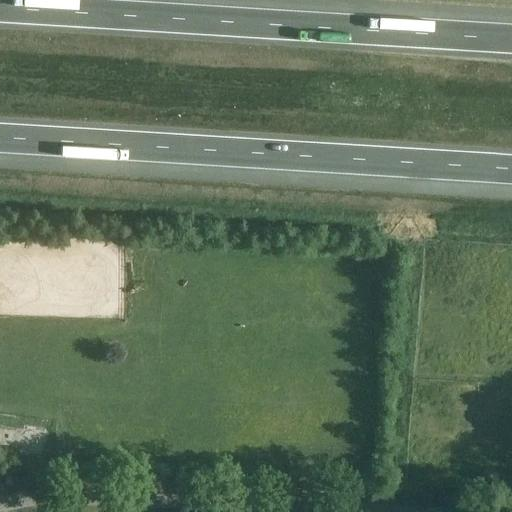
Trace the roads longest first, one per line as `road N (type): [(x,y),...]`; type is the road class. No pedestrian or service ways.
road 1 (motorway): [(511,37),(0,6)]
road 2 (motorway): [(0,136),(511,167)]
road 3 (unclassified): [(367,511),(59,498),(0,507)]
